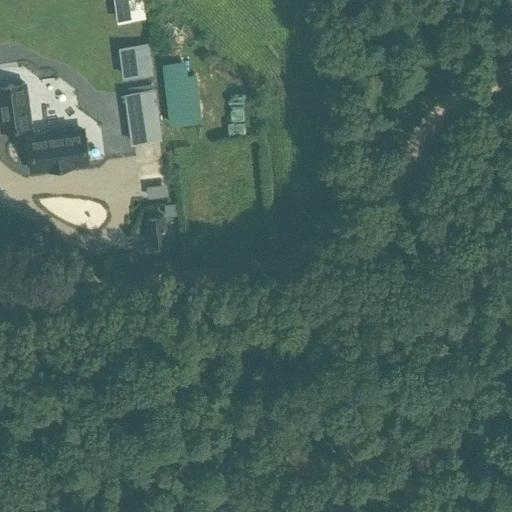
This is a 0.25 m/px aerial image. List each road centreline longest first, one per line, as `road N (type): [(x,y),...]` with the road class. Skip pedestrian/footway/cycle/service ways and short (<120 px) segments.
road 1 (unclassified): [(0,316),(366,256),(439,103)]
road 2 (track): [(366,256),(256,511)]
road 3 (track): [(481,335),(440,421),(359,511)]
